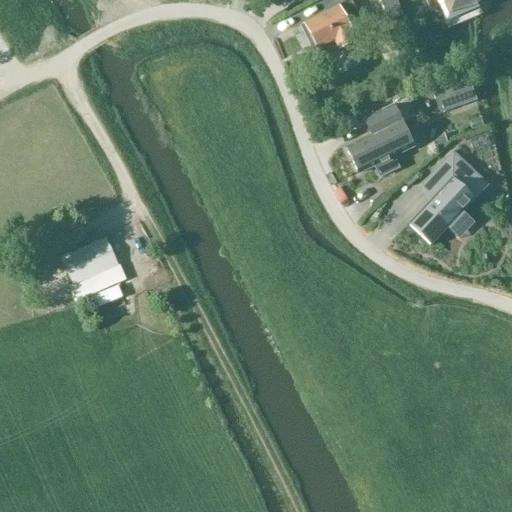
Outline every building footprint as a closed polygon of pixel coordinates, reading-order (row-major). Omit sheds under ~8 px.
[(394,0),(377,0),(387,22),(402,16),(394,0)] [(447,16),(477,4),(475,0),(424,0),(427,7),(441,1),(447,16)] [(350,2),(303,26),(317,52),(334,43),(338,50),(354,42),(350,35),(351,35),(347,26),(359,19),(350,2)] [(419,63),(401,71),(409,86),(426,77),(419,63)] [(466,81),(432,93),(439,113),(473,101),(466,81)] [(406,101),(363,122),(371,138),(346,150),(358,175),(374,167),(379,178),(397,170),(392,158),(412,149),(400,125),(415,118),(406,101)] [(443,135),(433,144),(440,152),(448,146),(443,135)] [(486,187),(487,188),(488,187),(452,152),(419,187),(420,189),(423,186),(435,197),(408,225),(431,247),(447,230),(453,235),(469,219),(463,214),(479,197),(477,196),(486,187)] [(61,260),(72,286),(68,288),(75,304),(127,282),(120,266),(116,267),(106,242),(61,260)]
